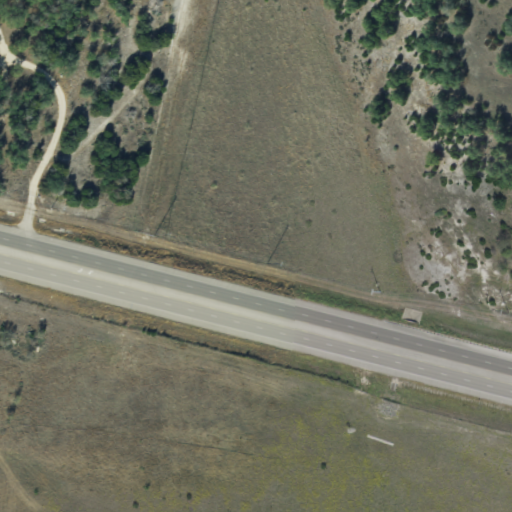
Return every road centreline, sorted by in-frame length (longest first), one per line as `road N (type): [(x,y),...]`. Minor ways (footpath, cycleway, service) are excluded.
road 1 (secondary): [(511,379),(0,247)]
road 2 (residential): [(327,332),(406,127),(425,0)]
